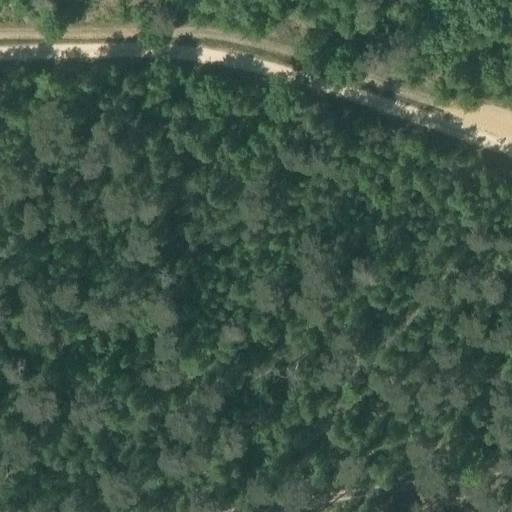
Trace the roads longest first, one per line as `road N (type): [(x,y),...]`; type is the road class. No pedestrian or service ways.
road 1 (track): [(511,141),(190,36),(0,45)]
road 2 (track): [(224,511),(511,471)]
